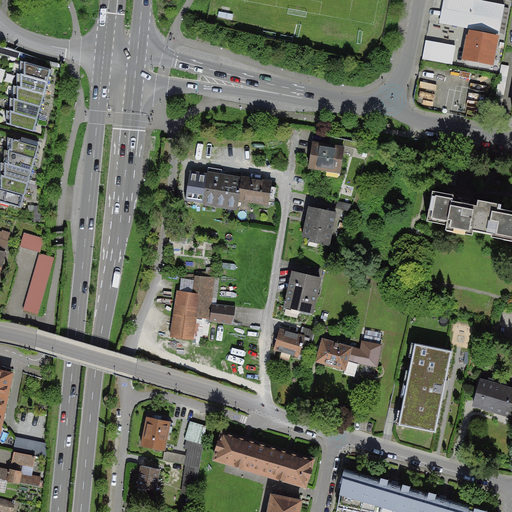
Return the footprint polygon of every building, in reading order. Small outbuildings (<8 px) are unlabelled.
[(505,6),(471,0),(446,0),(442,23),(500,34),(505,8),(505,6)] [(509,9),(505,8),(500,34),(504,35),(509,9)] [(497,38),(472,33),(471,39),(469,39),(466,58),(472,59),(472,61),(481,62),(481,61),(492,63),(497,38)] [(456,47),(434,43),(431,61),(453,64),(456,47)] [(21,53),(12,50),(0,46),(0,53),(19,59),(21,53)] [(48,83),(52,70),(21,61),(21,75),(48,83)] [(45,95),(48,83),(21,75),(18,74),(18,87),(45,95)] [(41,107),(45,95),(18,87),(14,86),(15,99),(41,107)] [(38,119),(41,107),(15,99),(11,98),(11,112),(38,119)] [(34,133),(38,119),(11,112),(8,111),(7,124),(34,133)] [(36,159),(39,147),(8,137),(9,151),(36,159)] [(346,140),(331,137),(330,143),(344,147),(346,140)] [(360,143),(346,140),(344,147),(359,150),(360,143)] [(315,144),(313,144),(310,167),(326,169),(326,171),(327,171),(328,169),(340,171),(340,173),(341,173),(344,150),(321,146),(321,145),(319,145),(315,145),(315,144)] [(32,172),(36,159),(9,151),(5,150),(5,163),(32,172)] [(28,184),(32,172),(5,163),(2,162),(2,176),(28,184)] [(239,200),(242,180),(221,177),(222,170),(209,168),(208,174),(190,172),(186,200),(205,203),(205,200),(238,204),(237,209),(238,209),(239,200)] [(0,188),(25,196),(28,184),(2,176),(0,175),(0,188)] [(269,205),(272,183),(242,178),(242,180),(239,200),(269,205)] [(0,202),(22,209),(25,196),(0,188),(0,202)] [(454,196),(433,192),(428,222),(446,225),(445,231),(472,235),(473,230),(481,232),(486,202),(478,201),(477,206),(469,204),(469,203),(461,202),(461,203),(453,202),(454,196)] [(352,205),(337,201),(335,208),(350,212),(352,205)] [(502,205),(486,202),(481,232),(492,234),(491,237),(511,240),(511,212),(501,210),(502,205)] [(330,246),(337,213),(310,207),(304,236),(319,240),(318,244),(330,246)] [(21,247),(41,253),(45,239),(25,233),(21,247)] [(55,258),(41,254),(24,310),(38,315),(55,258)] [(294,272),(285,307),(287,307),(287,304),(301,308),(300,311),(313,314),(321,279),(294,272)] [(219,278),(196,277),(195,294),(199,295),(204,295),(217,297),(219,278)] [(179,292),(173,336),(192,339),(196,317),(199,295),(195,294),(179,292)] [(199,295),(196,317),(200,317),(204,295),(199,295)] [(232,306),(212,304),(210,322),(230,325),(232,306)] [(499,325),(480,322),(479,331),(497,334),(499,325)] [(316,331),(303,327),(301,336),(306,337),(302,349),(310,352),(316,331)] [(279,329),(273,349),(300,357),(302,349),(306,337),(301,336),(279,329)] [(421,336),(400,430),(439,439),(460,345),(421,336)] [(323,339),(317,361),(345,369),(349,360),(352,347),(323,339)] [(359,362),(359,364),(378,367),(382,345),(381,345),(380,346),(364,343),(364,342),(363,341),(361,350),(352,347),(349,360),(359,362)] [(221,351),(196,348),(195,357),(220,361),(221,351)] [(0,432),(13,374),(0,371),(0,432)] [(483,381),(482,381),(474,405),(485,408),(494,411),(503,383),(499,382),(498,385),(494,384),(495,381),(490,379),(488,383),(483,381)] [(506,384),(503,383),(494,411),(511,417),(511,416),(511,389),(508,388),(505,387),(506,384)] [(171,422),(148,417),(142,446),(165,451),(169,432),(172,433),(173,427),(170,426),(171,422)] [(204,444),(206,427),(190,423),(186,439),(188,439),(185,449),(190,450),(186,465),(187,465),(200,468),(202,454),(203,444),(204,444)] [(268,446),(223,433),(216,459),(261,472),(268,446)] [(33,442),(17,438),(14,450),(30,453),(33,442)] [(33,442),(30,453),(40,456),(43,444),(33,442)] [(314,460),(268,446),(261,472),(306,486),(314,460)] [(13,462),(33,466),(35,456),(15,452),(13,462)] [(186,461),(186,452),(166,452),(166,461),(186,461)] [(196,497),(200,468),(187,465),(184,487),(185,487),(184,494),(196,497)] [(160,470),(142,466),(138,488),(156,492),(160,470)] [(0,479),(8,481),(11,471),(0,468),(0,479)] [(360,511),(388,511),(394,484),(387,482),(387,480),(382,478),(381,480),(346,470),(338,507),(360,511)] [(19,484),(19,483),(21,475),(21,473),(11,471),(8,481),(8,482),(19,484)] [(38,479),(21,475),(19,483),(37,487),(38,479)] [(388,511),(414,511),(419,491),(410,488),(410,486),(404,485),(403,487),(394,484),(388,511)] [(458,511),(460,504),(436,496),(436,495),(430,493),(430,494),(419,491),(414,511),(458,511)] [(272,495),(269,511),(298,511),(300,501),(272,495)] [(17,511),(19,504),(0,500),(0,511),(17,511)]
